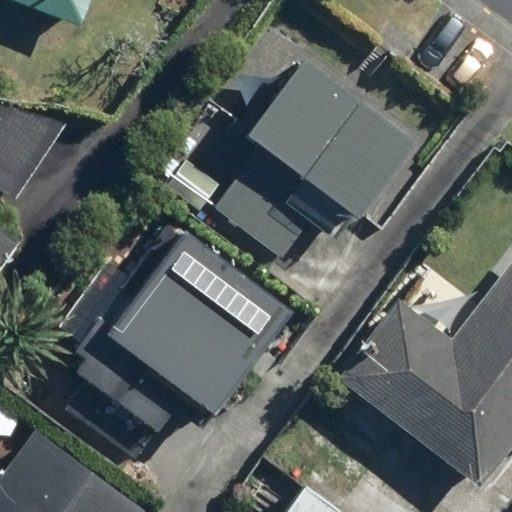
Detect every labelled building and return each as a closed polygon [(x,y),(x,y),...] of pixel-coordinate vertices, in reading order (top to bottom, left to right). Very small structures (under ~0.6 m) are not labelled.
[(0,0),(0,4),(80,33),(92,0),(0,0)] [(413,147),(300,64),(240,143),(255,154),(211,213),(280,264),(306,229),(332,248),(349,225),(353,228),(413,147)] [(0,253),(16,230),(0,218),(0,183),(15,194),(72,113),(0,93),(0,253)] [(183,403),(209,423),(291,319),(183,235),(109,329),(98,320),(69,357),(80,365),(72,376),(153,440),(183,403)] [(332,378),(475,489),(510,443),(511,444),(511,259),(451,342),(392,298),(332,378)] [(135,511),(137,510),(27,427),(0,462),(0,511),(135,511)] [(349,511),(307,481),(284,511),(349,511)]
